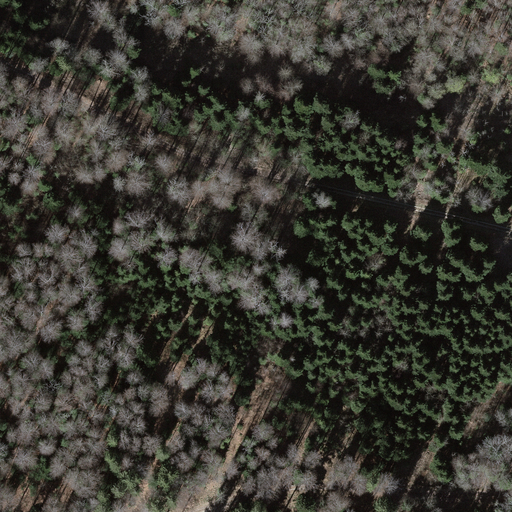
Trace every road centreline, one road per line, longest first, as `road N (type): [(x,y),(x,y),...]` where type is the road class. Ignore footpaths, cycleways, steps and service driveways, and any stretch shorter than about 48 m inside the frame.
road 1 (track): [(511,229),(204,159),(0,58)]
road 2 (track): [(511,491),(303,483),(189,511)]
